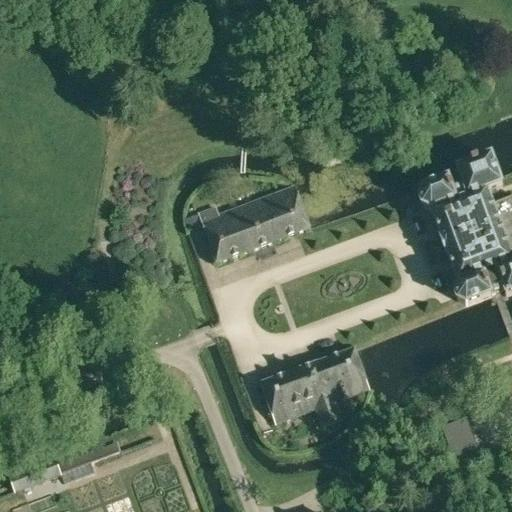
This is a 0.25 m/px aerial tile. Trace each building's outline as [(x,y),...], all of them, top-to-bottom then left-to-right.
[(466,307),(491,298),(496,296),(504,293),(506,297),(511,295),(511,262),(508,251),(511,249),(511,199),(492,207),(487,193),(502,187),(492,158),(457,171),(468,201),(457,205),(449,182),(423,191),(420,200),(423,208),(432,212),(458,286),(454,294),(457,303),(466,307)] [(217,266),(311,230),(295,188),(219,217),(216,209),(198,216),(217,266)] [(293,374),(306,415),(314,412),(322,430),(342,424),(335,404),(370,392),(355,351),(293,374)] [(305,415),(293,374),(261,385),(275,426),(305,415)] [(121,457),(117,444),(57,464),(56,460),(8,477),(15,495),(62,478),(65,486),(94,475),(91,467),(121,457)]
